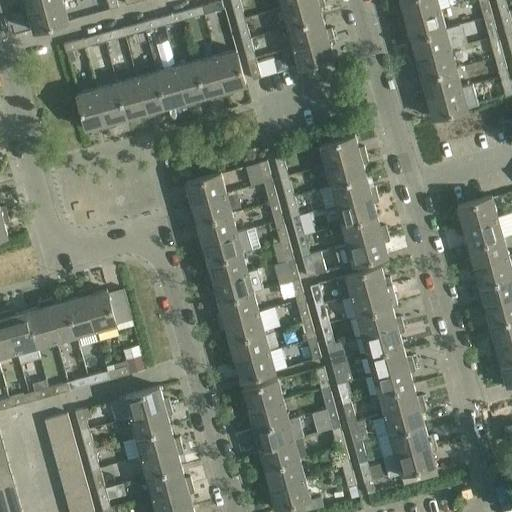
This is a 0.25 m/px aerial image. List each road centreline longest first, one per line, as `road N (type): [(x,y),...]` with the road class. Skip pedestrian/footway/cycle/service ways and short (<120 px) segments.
road 1 (residential): [(232,511),(155,244),(140,238),(75,253),(54,244),(0,51)]
road 2 (residential): [(408,185),(492,490),(486,511)]
road 3 (residential): [(262,118),(381,86)]
